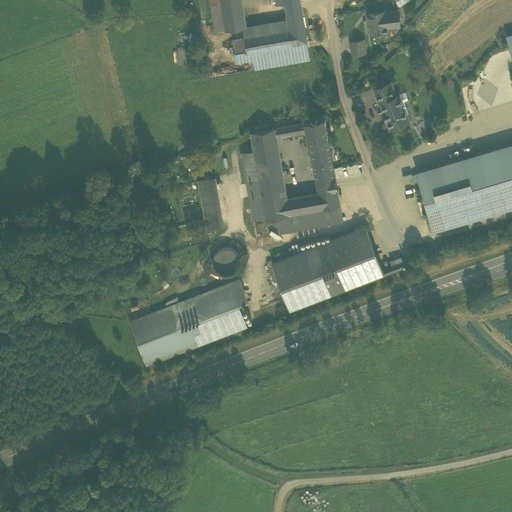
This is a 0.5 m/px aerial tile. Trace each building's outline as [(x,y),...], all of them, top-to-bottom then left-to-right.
[(210,0),(216,31),(226,30),(220,0),(210,0)] [(220,0),(226,30),(242,28),(246,27),(241,0),(220,0)] [(285,4),(286,12),(301,9),(300,1),(285,4)] [(286,12),(288,20),(289,28),(244,37),(232,39),(236,62),(254,59),(256,69),(309,59),(306,41),(307,41),(301,9),(286,12)] [(379,32),(380,38),(390,37),(389,26),(399,24),(397,10),(384,11),(384,10),(369,12),(371,33),(379,32)] [(242,28),(244,37),(289,28),(288,20),(246,27),(242,28)] [(351,41),(353,53),(365,52),(363,40),(351,41)] [(177,51),(179,64),(200,61),(198,48),(177,51)] [(373,88),(378,102),(380,101),(396,95),(391,81),(373,88)] [(399,92),(399,94),(401,99),(403,98),(404,100),(408,98),(405,90),(399,92)] [(387,119),(390,127),(409,120),(406,113),(408,112),(406,105),(404,100),(403,98),(401,99),(399,94),(396,95),(380,101),(384,110),(383,111),(386,119),(387,119)] [(324,118),(304,122),(306,132),(308,146),(328,142),(324,118)] [(277,138),(306,132),(304,122),(275,127),(277,138)] [(250,132),(254,152),(259,182),(247,184),(253,220),(275,216),(279,233),(343,221),(337,189),(318,192),(287,197),(277,138),(275,127),(250,132)] [(308,146),(316,183),(336,179),(335,179),(328,142),(308,146)] [(511,142),(417,170),(434,229),(511,206),(511,142)] [(242,154),(247,184),(259,182),(254,152),(242,154)] [(421,161),(423,168),(439,163),(437,156),(421,161)] [(198,179),(207,228),(224,225),(216,176),(198,179)] [(316,183),(318,192),(337,189),(337,188),(335,180),(336,180),(336,179),(316,183)] [(272,262),(290,309),(383,273),(366,227),(297,253),(272,262)] [(269,254),(272,262),(297,253),(293,245),(269,254)] [(219,274),(224,276),(230,276),(235,274),(239,270),(241,265),(241,260),(239,255),(236,250),(231,248),(226,247),(221,248),(216,251),(213,256),(212,261),(212,266),(215,271),(219,274)] [(390,260),(394,270),(404,265),(404,264),(405,264),(405,262),(403,263),(401,256),(390,260)] [(179,268),(174,265),(169,263),(163,263),(157,266),(154,270),(152,276),(152,282),(155,287),(159,291),(165,293),(171,292),(176,290),(180,285),(182,280),(182,274),(179,268)] [(130,321),(146,364),(247,326),(239,304),(233,290),(243,286),(240,278),(215,288),(130,321)] [(233,290),(239,304),(249,301),(243,286),(233,290)]
